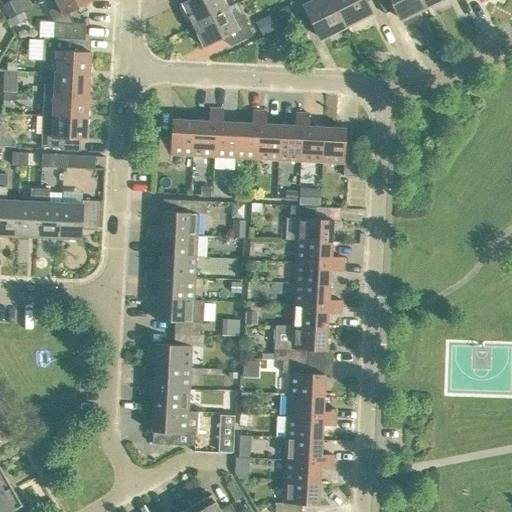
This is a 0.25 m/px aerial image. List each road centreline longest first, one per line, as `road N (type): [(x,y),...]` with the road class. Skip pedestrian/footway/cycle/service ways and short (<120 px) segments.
road 1 (residential): [(359,511),(379,126),(372,99)]
road 2 (residential): [(372,99),(353,86),(126,76)]
road 3 (residential): [(126,76),(113,300)]
road 4 (residential): [(113,300),(110,443),(135,489)]
road 5 (residential): [(372,99),(429,84),(511,44)]
